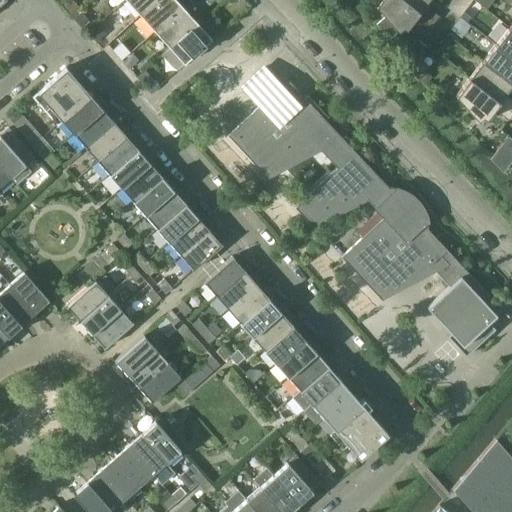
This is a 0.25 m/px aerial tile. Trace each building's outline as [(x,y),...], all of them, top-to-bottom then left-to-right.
[(72,14),(80,8),(72,0),(70,0),(64,5),(72,14)] [(126,0),(140,15),(157,0),(126,0)] [(157,0),(140,15),(154,31),(182,7),(176,0),(157,0)] [(419,12),(404,0),(379,0),(375,5),(384,15),(375,24),(389,39),(398,31),(402,27),(406,29),(414,19),(428,30),(433,23),(419,12)] [(404,0),(419,12),(433,23),(439,16),(425,5),(428,0),(404,0)] [(459,17),(460,17),(467,23),(475,11),(468,6),(459,17)] [(197,23),(182,7),(154,31),(169,47),(197,23)] [(89,21),(81,12),(73,19),(81,28),(89,21)] [(96,41),(106,33),(98,23),(88,32),(96,41)] [(211,39),(197,23),(169,47),(162,53),(177,70),(211,39)] [(511,29),(509,27),(496,44),(511,56),(511,29)] [(121,60),(131,51),(123,42),(113,51),(121,60)] [(511,56),(496,44),(482,61),(511,84),(511,56)] [(138,60),(132,54),(123,62),(129,68),(138,60)] [(420,57),(408,68),(419,80),(431,69),(420,57)] [(511,84),(482,61),(469,78),(500,102),(511,111),(511,99),(505,94),(511,85),(511,84)] [(32,97),(44,110),(78,81),(66,67),(32,97)] [(385,184),(364,161),(352,149),(352,148),(346,136),(342,138),(326,120),(328,117),(308,95),(305,98),(289,81),(285,85),(283,87),(264,67),(242,88),(259,106),(228,135),(252,161),(268,178),(321,151),(337,168),(295,207),(315,228),(367,200),(383,217),(342,256),(382,300),(435,271),(445,281),(449,285),(427,307),(451,332),(447,335),(466,355),(496,327),(487,319),(491,314),(500,306),(427,229),(427,223),(427,219),(425,213),(421,205),(415,198),(407,192),(401,189),(395,188),(388,187),(385,184)] [(151,76),(142,84),(147,89),(151,93),(159,86),(151,76)] [(508,120),(511,114),(511,111),(500,102),(469,78),(456,95),(478,121),(481,125),(486,119),(494,109),(508,120)] [(90,95),(78,81),(44,110),(57,125),(62,121),(62,120),(90,95)] [(91,96),(90,95),(62,120),(62,121),(73,133),(102,109),(91,96)] [(113,122),(102,109),(73,133),(85,147),(113,122)] [(13,124),(31,144),(41,136),(23,115),(13,124)] [(125,135),(113,122),(85,147),(97,160),(125,135)] [(0,135),(0,136),(5,142),(15,134),(9,128),(0,135)] [(5,142),(11,149),(21,141),(15,134),(5,142)] [(137,149),(125,135),(97,160),(109,174),(137,149)] [(0,165),(9,176),(10,175),(17,184),(31,171),(24,163),(33,155),(27,148),(18,156),(11,149),(5,142),(0,136),(0,165)] [(47,143),(41,136),(31,144),(37,151),(47,143)] [(511,138),(508,136),(496,151),(490,158),(503,172),(511,160),(511,138)] [(21,141),(11,149),(18,156),(27,148),(21,141)] [(109,174),(121,188),(149,163),(137,149),(109,174)] [(59,163),(51,153),(44,159),(53,168),(59,163)] [(149,163),(121,188),(133,201),(161,176),(149,163)] [(0,184),(9,176),(0,165),(0,184)] [(173,190),(161,176),(133,201),(145,215),(173,190)] [(173,190),(145,215),(157,228),(185,203),(173,190)] [(157,228),(169,242),(197,217),(185,203),(157,228)] [(209,230),(197,217),(169,242),(180,255),(209,230)] [(220,243),(209,230),(180,255),(192,268),(192,269),(192,270),(222,244),(221,243),(220,243)] [(117,239),(125,249),(132,243),(124,233),(117,239)] [(121,253),(112,243),(106,249),(114,259),(121,253)] [(99,255),(107,265),(114,259),(106,249),(99,255)] [(132,257),(140,266),(147,260),(139,251),(132,257)] [(100,271),(107,265),(99,255),(92,261),(100,271)] [(205,281),(216,295),(244,271),(233,258),(234,257),(232,256),(203,282),(203,283),(205,281)] [(155,270),(147,260),(140,266),(149,275),(155,270)] [(85,267),(93,277),(100,271),(92,261),(85,267)] [(121,267),(129,276),(136,270),(128,261),(121,267)] [(86,283),(93,277),(85,267),(78,273),(86,283)] [(136,270),(129,276),(138,285),(144,280),(136,270)] [(23,271),(9,284),(34,312),(48,300),(23,271)] [(256,284),(244,271),(216,295),(229,308),(256,284)] [(163,278),(157,284),(165,294),(172,288),(163,278)] [(67,306),(80,320),(108,295),(95,281),(67,306)] [(9,284),(0,291),(0,301),(20,325),(34,312),(9,284)] [(268,298),(256,284),(229,308),(241,322),(268,298)] [(160,298),(152,288),(145,294),(154,304),(160,298)] [(120,308),(108,295),(80,320),(91,333),(120,308)] [(241,322),(253,335),(280,311),(268,298),(241,322)] [(191,310),(182,300),(176,306),(184,315),(191,310)] [(0,329),(6,337),(20,325),(0,301),(0,329)] [(120,308),(91,333),(103,346),(102,347),(103,348),(133,322),(132,321),(131,321),(120,308)] [(180,319),(171,310),(164,316),(173,325),(180,319)] [(292,325),(280,311),(253,335),(264,349),(292,325)] [(200,333),(207,328),(198,318),(192,324),(200,333)] [(264,349),(276,362),(304,338),(292,325),(264,349)] [(196,338),(187,328),(180,334),(189,343),(196,338)] [(200,333),(208,343),(215,337),(207,328),(200,333)] [(116,361),(127,374),(155,349),(144,336),(144,335),(143,334),(114,360),(115,361),(116,361)] [(204,347),(196,338),(189,343),(197,353),(204,347)] [(275,362),(287,376),(316,351),(304,338),(276,362),(275,362)] [(230,355),(222,345),(215,351),(223,360),(230,355)] [(167,362),(155,349),(127,374),(139,387),(167,362)] [(237,350),(230,356),(237,364),(244,357),(237,350)] [(328,365),(316,351),(287,376),(299,389),(328,365)] [(219,365),(211,355),(204,361),(212,371),(219,365)] [(197,367),(205,377),(212,371),(204,361),(197,367)] [(167,362),(139,387),(151,402),(180,377),(167,362)] [(339,378),(328,365),(299,389),(300,390),(292,397),(298,403),(304,410),(312,403),(312,402),(339,378)] [(198,383),(205,377),(197,367),(190,373),(198,383)] [(183,379),(192,389),(198,383),(190,373),(183,379)] [(339,378),(312,402),(312,403),(325,417),(352,393),(339,378)] [(185,395),(192,389),(183,379),(176,385),(185,395)] [(364,406),(352,393),(325,417),(335,428),(336,430),(364,406)] [(336,430),(335,428),(329,434),(342,449),(376,420),(364,406),(336,430)] [(289,422),(295,417),(291,414),(286,418),(289,422)] [(388,433),(376,420),(342,449),(354,463),(388,433)] [(155,421),(141,433),(166,461),(180,449),(155,421)] [(300,437),(292,428),(285,433),(294,443),(300,437)] [(152,474),(166,461),(141,433),(126,446),(152,474)] [(497,439),(496,438),(454,487),(476,511),(511,511),(511,461),(495,441),(497,439)] [(301,451),(309,460),(319,452),(311,443),(301,451)] [(138,486),(152,474),(126,446),(113,457),(138,486)] [(335,470),(319,452),(309,460),(325,479),(335,470)] [(286,462),(273,474),(298,503),(312,491),(305,483),(299,477),(293,469),(302,461),(296,455),(287,462),(286,462)] [(125,498),(138,486),(113,457),(100,469),(125,498)] [(308,468),(302,461),(293,469),(299,477),(308,468)] [(198,483),(200,485),(206,480),(193,465),(179,477),(190,490),(198,483)] [(259,486),(259,487),(280,511),(287,511),(298,503),(273,474),(272,475),(266,467),(253,479),(259,486)] [(299,477),(305,483),(314,475),(308,468),(299,477)] [(112,509),(125,498),(100,469),(87,481),(112,509)] [(314,475),(305,483),(312,491),(312,490),(321,482),(314,475)] [(214,489),(206,480),(200,485),(207,495),(214,489)] [(108,511),(112,509),(87,481),(73,493),(73,492),(72,493),(88,511),(108,511)] [(170,495),(176,502),(186,494),(179,487),(170,495)] [(280,511),(259,487),(245,498),(257,511),(280,511)] [(227,505),(232,511),(257,511),(245,498),(238,490),(224,502),(227,505)] [(158,500),(161,503),(167,510),(176,502),(170,495),(167,492),(158,500)] [(180,507),(184,511),(187,511),(196,505),(190,498),(180,507)] [(137,511),(154,511),(153,510),(146,502),(136,511),(137,511)]
